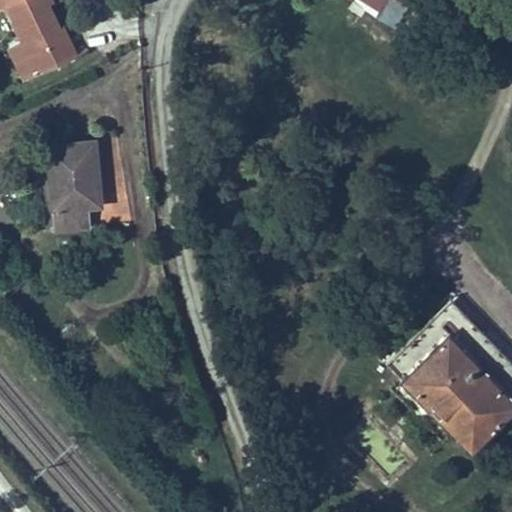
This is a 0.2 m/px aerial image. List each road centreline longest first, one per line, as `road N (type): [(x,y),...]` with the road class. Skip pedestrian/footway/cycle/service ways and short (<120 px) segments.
road 1 (residential): [(169,0),(187,266),(261,511)]
road 2 (unknown): [(511,313),(464,253),(458,225),(462,200),(511,102)]
